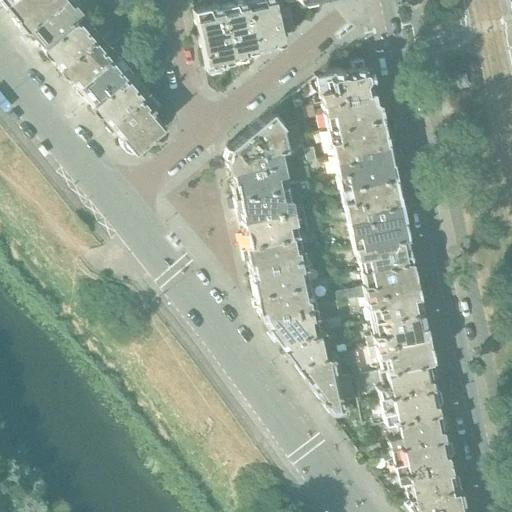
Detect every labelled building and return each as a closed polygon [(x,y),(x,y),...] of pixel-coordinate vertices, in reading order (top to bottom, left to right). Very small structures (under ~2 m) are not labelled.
[(21,30),(24,27),(56,0),(0,0),(0,4),(7,13),(21,30)] [(35,40),(41,46),(79,12),(72,3),(69,5),(64,0),(56,0),(24,27),(24,33),(29,39),(35,40)] [(251,49),(241,1),(243,1),(242,0),(234,0),(232,1),(233,3),(217,7),(229,59),(227,60),(232,63),(241,61),(244,56),(243,51),(251,49)] [(279,41),(278,34),(271,4),(270,0),(246,0),(241,1),(252,50),(257,53),(267,51),(271,46),(270,43),(279,41)] [(271,4),(278,34),(292,31),(286,2),(292,0),(298,0),(299,3),(304,6),(314,4),(316,0),(283,0),(284,1),(271,4)] [(227,60),(229,59),(217,7),(216,4),(205,6),(205,7),(191,11),(204,71),(208,74),(217,72),(220,67),(219,62),(227,60)] [(57,65),(96,32),(79,12),(41,46),(41,51),(43,55),(47,58),(51,58),(57,65)] [(73,84),(112,50),(115,48),(116,48),(132,34),(128,30),(112,44),(109,47),(96,32),(57,65),(57,70),(59,74),(63,77),(67,78),(73,84)] [(89,103),(128,69),(144,56),(140,52),(128,62),(125,59),(122,62),(112,50),(73,84),(72,90),(78,97),(84,97),(89,103)] [(343,96),(367,92),(365,83),(368,79),(366,68),(362,66),(361,66),(359,59),(348,61),(349,68),(343,70),(338,68),(329,70),(314,82),(317,97),(300,100),(299,99),(292,101),(293,107),(321,101),(343,96)] [(100,116),(105,122),(145,89),(128,69),(89,103),(88,109),(94,116),(100,116)] [(467,87),(464,73),(456,74),(459,88),(467,87)] [(159,90),(157,79),(149,86),(156,93),(159,90)] [(145,89),(105,122),(102,125),(108,133),(112,130),(117,136),(117,141),(120,146),(124,149),(129,150),(145,136),(151,137),(160,130),(160,125),(147,109),(156,102),(145,89)] [(321,101),(327,129),(343,126),(377,119),(373,103),(369,100),(367,92),(343,96),(321,101)] [(247,155),(273,149),(283,147),(277,124),(278,119),(273,114),(268,113),(226,147),(222,158),(224,169),(229,171),(249,167),(247,155)] [(382,141),(377,119),(343,126),(327,129),(333,159),(343,156),(356,154),(354,147),(382,141)] [(299,143),(298,133),(290,135),(291,145),(299,143)] [(343,185),(389,175),(386,163),(382,141),(354,147),(356,154),(343,156),(333,159),(339,186),(343,185)] [(314,160),(311,147),(302,149),(305,162),(314,160)] [(281,185),(273,149),(247,155),(249,167),(229,171),(231,180),(228,184),(230,196),(281,185)] [(308,180),(305,167),(296,169),(299,181),(308,180)] [(345,218),(346,222),(369,216),(367,206),(394,200),(389,175),(343,185),(339,186),(344,212),(339,213),(339,212),(338,208),(325,211),(325,212),(315,214),(316,221),(328,218),(332,221),(345,218)] [(286,209),(281,185),(230,196),(233,209),(238,211),(239,219),(286,209)] [(402,235),(394,200),(367,206),(369,216),(346,222),(350,246),(352,246),(402,235)] [(316,221),(315,214),(313,204),(300,206),(305,230),(318,228),(316,221)] [(241,245),(292,234),(291,232),(286,209),(239,219),(241,229),(238,233),(241,245)] [(241,245),(246,270),(301,258),(296,233),(296,231),(291,232),(292,234),(241,245)] [(360,257),(363,269),(407,259),(403,244),(401,236),(402,236),(402,235),(352,246),(355,258),(360,257)] [(324,253),(324,251),(323,246),(306,250),(308,257),(324,253)] [(307,282),(301,258),(246,270),(251,293),(307,282)] [(363,296),(410,285),(409,277),(410,277),(407,259),(363,269),(365,281),(360,282),(361,285),(350,287),(350,288),(333,292),(335,301),(346,298),(356,296),(363,295),(363,296)] [(312,306),(307,282),(251,293),(255,310),(257,317),(312,306)] [(417,309),(412,285),(410,285),(363,296),(365,305),(370,304),(373,319),(417,309)] [(358,304),(356,296),(346,298),(347,306),(358,304)] [(274,340),(317,331),(316,328),(312,306),(257,317),(258,318),(274,340)] [(423,336),(417,309),(373,319),(376,331),(371,332),(372,335),(364,337),(366,347),(421,336),(423,336)] [(289,361),(328,353),(323,329),(322,327),(316,328),(317,331),(274,340),(289,361)] [(379,370),(426,361),(428,359),(424,343),(423,344),(421,336),(374,346),(379,370)] [(345,350),(328,353),(289,361),(327,413),(328,412),(332,417),(337,416),(339,410),(346,408),(344,397),(350,396),(346,373),(343,374),(340,375),(338,362),(347,360),(345,351),(345,350)] [(375,385),(377,397),(428,386),(426,378),(428,378),(431,373),(429,363),(425,361),(426,361),(379,370),(378,370),(381,383),(375,385)] [(388,420),(388,422),(433,411),(432,404),(433,403),(436,399),(434,389),(429,386),(377,397),(380,411),(381,411),(382,421),(388,420)] [(386,435),(388,447),(439,437),(437,429),(438,429),(442,424),(440,414),(435,411),(433,411),(388,422),(391,433),(386,435)] [(393,473),(444,462),(443,454),(444,454),(447,449),(445,439),(440,436),(439,437),(388,447),(390,460),(391,460),(393,473)] [(380,450),(378,443),(365,446),(366,453),(380,450)] [(401,482),(405,497),(455,486),(452,473),(447,470),(446,471),(444,462),(393,473),(395,483),(401,482)] [(460,511),(455,486),(405,497),(406,499),(402,502),(409,511),(411,510),(411,511),(460,511)]
